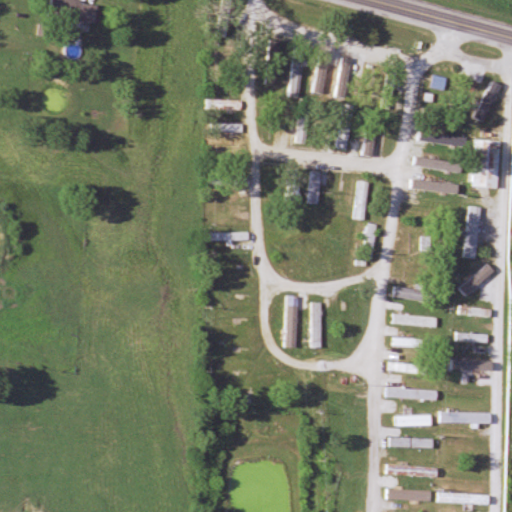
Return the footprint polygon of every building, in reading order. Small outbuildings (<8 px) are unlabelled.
[(99,3),(73,0),(52,0),(50,18),(97,24),(99,3)] [(301,97),(303,57),(291,57),(289,97),(301,97)] [(310,84),(318,86),(323,67),(315,65),(310,84)] [(511,118),(511,90),(482,90),(482,118),(511,118)] [(206,110),(241,110),(241,100),(206,100),(206,110)] [(305,143),(307,121),(298,120),(296,142),(305,143)] [(242,124),(211,123),(211,132),(242,133),(242,124)] [(351,129),(341,128),(338,149),(349,150),(351,129)] [(375,137),(367,135),(364,151),(372,153),(375,137)] [(500,142),(475,141),(475,188),(499,188),(500,142)] [(263,200),(273,200),(273,166),(263,166),(263,200)] [(320,205),(321,171),(310,171),(308,204),(320,205)] [(294,203),(298,180),(287,178),(283,201),(294,203)] [(355,219),(366,220),(368,181),(357,181),(355,219)] [(490,223),(491,207),(470,205),(466,258),(478,259),(481,223),(490,223)] [(377,225),(366,223),(361,258),(372,260),(377,225)] [(248,232),(219,232),(219,240),(248,240),(248,232)] [(395,272),(421,278),(423,271),(396,266),(395,272)] [(256,285),(213,285),(213,295),(256,295),(256,285)] [(393,298),(418,298),(418,288),(393,288),(393,298)] [(322,302),(310,302),(308,349),(320,349),(322,302)] [(492,316),(492,307),(460,307),(460,315),(492,316)] [(392,326),(437,326),(437,315),(392,315),(392,326)] [(489,333),(456,333),(456,342),(489,342),(489,333)] [(446,360),(446,371),(489,371),(489,360),(446,360)] [(386,399),(437,400),(437,389),(386,389),(386,399)] [(492,423),(492,412),(440,412),(440,423),(492,423)] [(390,424),(434,424),(434,414),(390,414),(390,424)] [(386,475),(437,477),(437,466),(386,465),(386,475)] [(488,472),(445,471),(445,480),(487,481),(488,472)] [(384,499),(436,501),(437,490),(384,488),(384,499)] [(489,493),(440,493),(440,504),(489,504),(489,493)]
